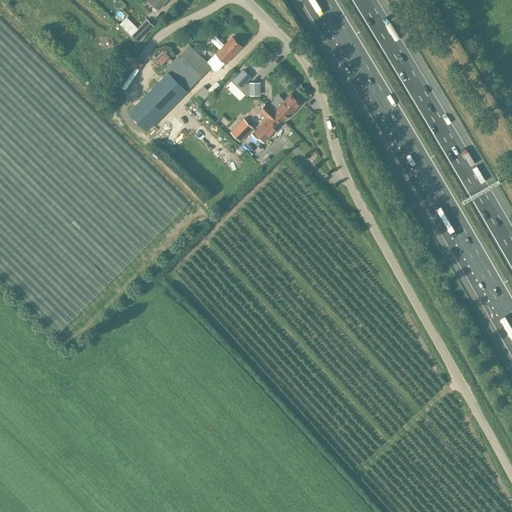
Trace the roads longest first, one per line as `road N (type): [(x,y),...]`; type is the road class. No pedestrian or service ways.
road 1 (unclassified): [(511,474),(347,178),(310,72),(244,0)]
road 2 (motorway): [(322,0),(511,321)]
road 3 (motorway): [(511,248),(365,0)]
